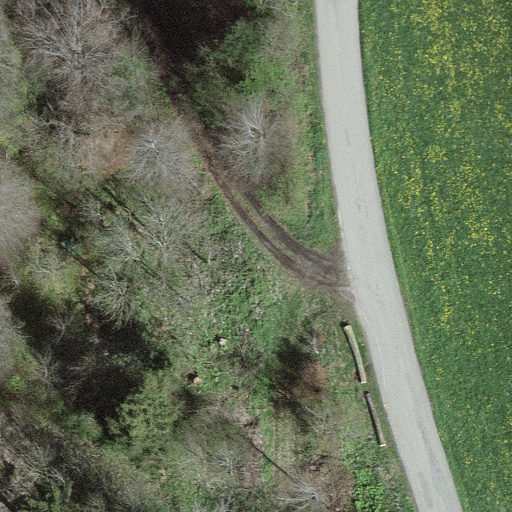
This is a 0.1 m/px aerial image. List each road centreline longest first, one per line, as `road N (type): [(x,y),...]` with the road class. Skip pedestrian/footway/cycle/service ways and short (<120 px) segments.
road 1 (unclassified): [(338,0),(345,131),(366,249),(444,511)]
road 2 (track): [(366,249),(298,259),(215,159),(135,0)]
road 3 (track): [(298,259),(282,511)]
road 4 (track): [(189,511),(0,390)]
